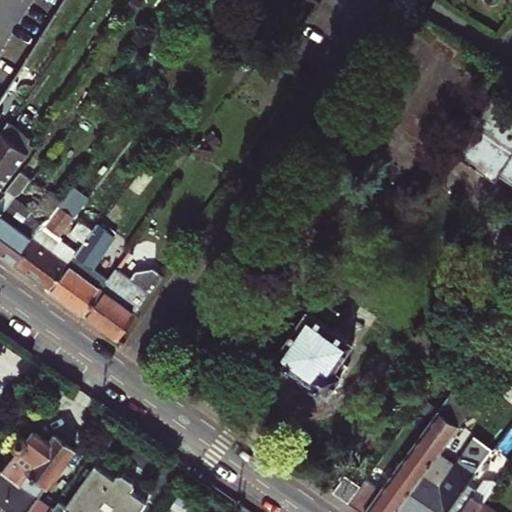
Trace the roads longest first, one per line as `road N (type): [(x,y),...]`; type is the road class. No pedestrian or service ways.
road 1 (residential): [(120,371),(383,3)]
road 2 (secondary): [(120,371),(315,511)]
road 3 (secondary): [(0,285),(120,371)]
